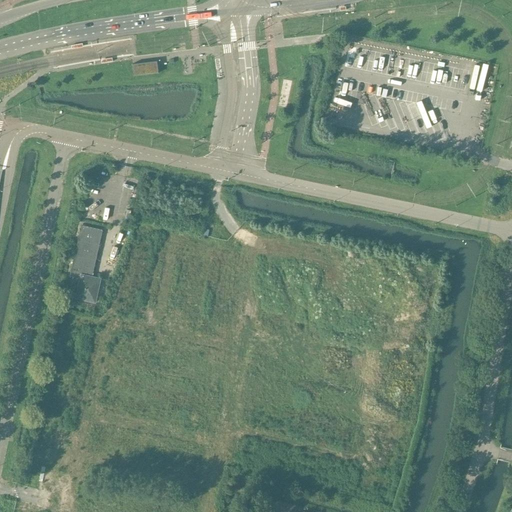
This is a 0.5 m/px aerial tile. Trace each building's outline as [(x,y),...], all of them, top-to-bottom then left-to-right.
[(156,61),(132,64),(133,76),(158,73),(156,61)] [(102,230),(81,225),(69,276),(80,279),(75,298),(95,303),(100,279),(92,277),(102,230)] [(137,227),(123,316),(139,319),(141,307),(147,309),(148,302),(145,301),(156,230),(137,227)] [(178,309),(183,310),(179,328),(193,331),(209,242),(191,238),(178,309)] [(273,244),(259,321),(289,327),(301,263),(338,270),(340,256),(273,244)] [(225,246),(210,335),(227,338),(229,326),(235,327),(236,321),(232,320),(244,249),(225,246)] [(69,320),(48,444),(58,446),(61,429),(69,430),(88,323),(69,320)] [(318,322),(315,340),(422,360),(425,342),(318,322)] [(218,377),(222,358),(115,338),(112,357),(218,377)] [(372,396),(375,378),(269,356),(265,375),(372,396)] [(393,502),(415,377),(404,375),(401,393),(393,391),(374,499),(393,502)] [(106,384),(102,403),(209,423),(213,405),(106,384)] [(366,424),(260,402),(256,421),(362,443),(366,424)] [(96,431),(92,450),(199,471),(202,453),(96,431)] [(352,490),(355,472),(249,450),(245,469),(352,490)] [(79,510),(88,511),(188,511),(83,492),(79,510)]
